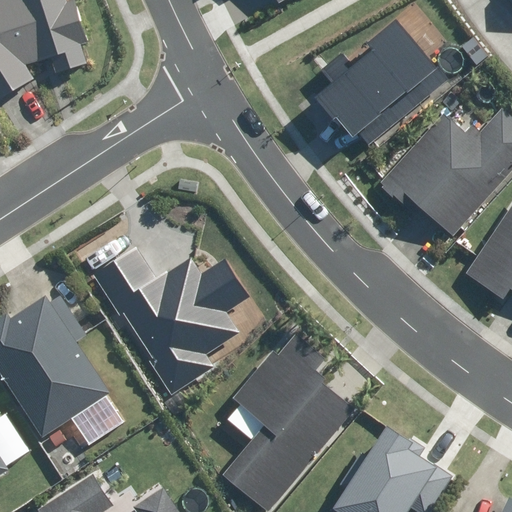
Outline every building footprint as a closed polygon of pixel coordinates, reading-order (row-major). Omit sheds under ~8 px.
[(0,93),(26,79),(16,61),(46,51),(54,76),(83,66),(61,0),(10,0),(11,1),(0,4),(0,93)] [(359,131),(372,146),(457,74),(445,59),(436,67),(395,18),(366,43),(372,49),(351,67),(339,52),(320,69),(331,83),(315,96),(351,138),(359,131)] [(418,202),(452,235),(511,170),(511,116),(503,108),(482,131),(474,123),(464,133),(446,116),(382,184),(410,211),(418,202)] [(510,288),(511,289),(511,207),(466,274),(503,299),(510,288)] [(139,250),(87,281),(112,322),(119,318),(145,360),(140,363),(165,403),(217,372),(209,359),(244,337),(232,318),(253,305),(222,255),(198,270),(186,251),(152,272),(139,250)] [(42,290),(0,315),(0,385),(36,444),(109,400),(42,290)] [(223,475),(268,511),(353,408),(322,383),(326,378),(316,370),(326,358),(296,334),(279,355),(273,350),(233,398),(240,403),(227,419),(252,439),(223,475)] [(402,511),(409,503),(422,511),(423,511),(444,481),(399,451),(404,443),(390,434),(368,466),(362,461),(346,486),(353,491),(340,510),(343,511),(402,511)] [(176,511),(158,485),(126,508),(128,511),(112,511),(117,509),(93,474),(36,511),(176,511)] [(511,511),(511,499),(507,498),(500,511),(511,511)]
